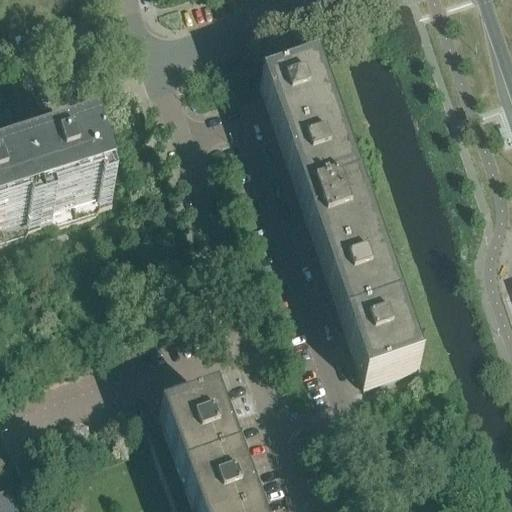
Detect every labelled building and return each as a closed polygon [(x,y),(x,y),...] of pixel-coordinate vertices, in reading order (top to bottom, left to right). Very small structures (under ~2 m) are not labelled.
[(259,95),(280,155),(329,138),(308,78),(259,95)] [(329,138),(280,155),(300,215),(350,198),(329,138)] [(33,164),(35,169),(13,176),(32,237),(50,231),(56,235),(95,222),(99,216),(111,212),(91,151),(62,161),(60,155),(33,164)] [(0,252),(24,245),(27,239),(32,237),(13,176),(0,180),(0,252)] [(371,258),(350,198),(300,215),(321,275),(371,258)] [(392,318),(371,258),(321,275),(342,335),(392,318)] [(182,329),(199,323),(193,307),(177,313),(182,329)] [(412,378),(392,318),(342,335),(363,396),(412,378)] [(163,425),(184,485),(234,467),(212,407),(163,425)] [(250,511),(234,467),(184,485),(194,511),(250,511)] [(0,511),(15,511),(9,496),(0,498),(0,511)]
